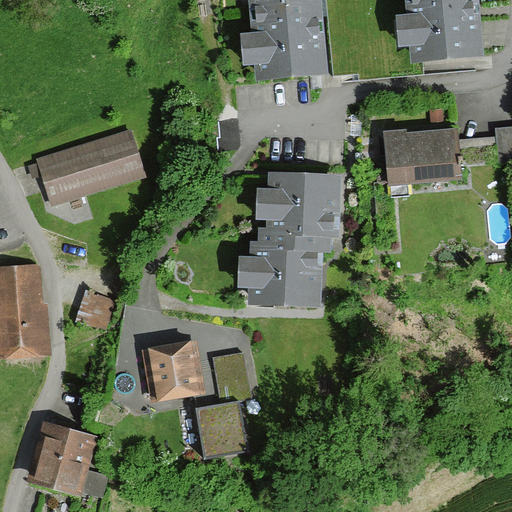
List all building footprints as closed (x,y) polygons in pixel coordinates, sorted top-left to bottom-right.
[(315,0),(254,0),(262,77),(322,72),(315,0)] [(325,0),(333,77),(358,75),(359,81),(421,75),(419,60),(477,54),(472,0),(325,0)] [(511,122),(501,123),(503,146),(511,144),(511,122)] [(131,133),(38,161),(52,205),(145,176),(131,133)] [(389,183),(462,176),(458,133),(407,137),(406,134),(385,136),(389,183)] [(333,236),(335,181),(275,178),(273,232),(265,232),(264,247),(257,246),(255,301),(315,303),(317,250),(324,250),(325,235),(333,236)] [(31,267),(0,268),(0,279),(1,279),(3,316),(0,316),(0,337),(1,346),(0,345),(0,346),(0,353),(47,349),(45,314),(35,315),(31,267)] [(191,348),(145,356),(151,395),(157,394),(157,395),(198,388),(191,348)] [(213,358),(220,405),(195,409),(203,460),(247,453),(239,402),(252,400),(243,353),(213,358)] [(57,427),(51,425),(36,478),(75,489),(87,445),(98,447),(102,432),(80,426),(79,430),(74,429),(72,436),(56,432),(57,427)] [(107,477),(90,473),(84,492),(101,496),(107,477)]
